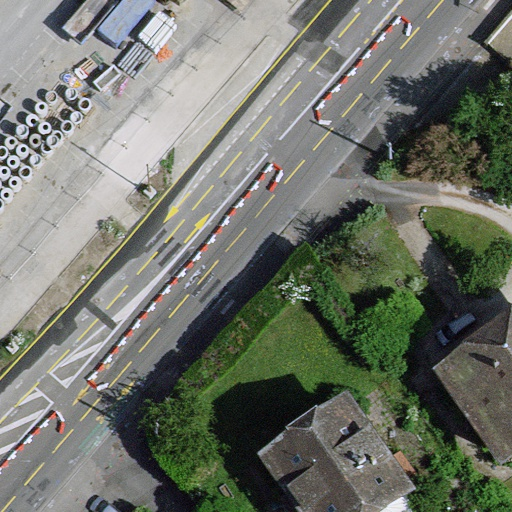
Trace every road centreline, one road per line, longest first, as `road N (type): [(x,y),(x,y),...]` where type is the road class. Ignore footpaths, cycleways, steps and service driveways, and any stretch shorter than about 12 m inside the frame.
road 1 (primary): [(71,384),(185,270),(420,0)]
road 2 (residential): [(71,384),(173,511)]
